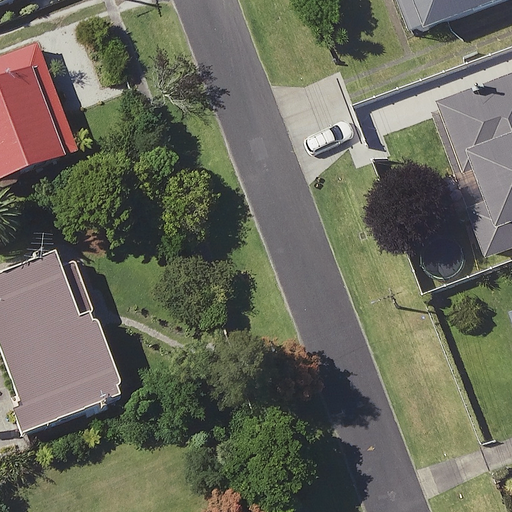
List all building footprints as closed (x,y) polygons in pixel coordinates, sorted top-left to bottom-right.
[(0,0),(0,11),(30,1),(29,0),(0,0)] [(511,0),(398,0),(414,44),(511,8),(511,0)] [(0,193),(80,161),(35,50),(0,64),(0,193)] [(511,61),(433,88),(492,262),(511,255),(511,61)] [(71,336),(48,269),(0,285),(0,351),(22,415),(14,418),(19,433),(113,401),(89,330),(71,336)]
